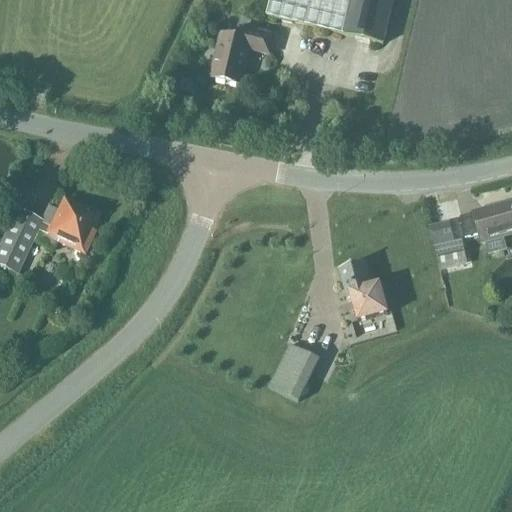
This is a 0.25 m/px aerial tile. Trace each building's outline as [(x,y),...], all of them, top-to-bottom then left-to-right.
[(270,0),(266,18),(383,46),(394,0),(270,0)] [(250,52),(269,57),(274,38),(239,29),(237,40),(221,36),(210,79),(241,87),(250,52)] [(63,200),(49,230),(42,227),(43,225),(16,212),(0,244),(0,268),(16,276),(37,232),(46,236),(45,237),(57,243),(56,245),(83,258),(95,232),(92,231),(99,218),(63,200)] [(511,204),(459,219),(465,239),(479,235),(482,244),(485,243),(504,238),(511,235),(511,204)] [(440,273),(468,267),(462,243),(434,249),(440,273)] [(352,303),(358,324),(388,316),(380,286),(371,289),(364,264),(339,271),(348,304),(352,303)] [(288,348),(267,391),(296,405),(317,362),(288,348)]
